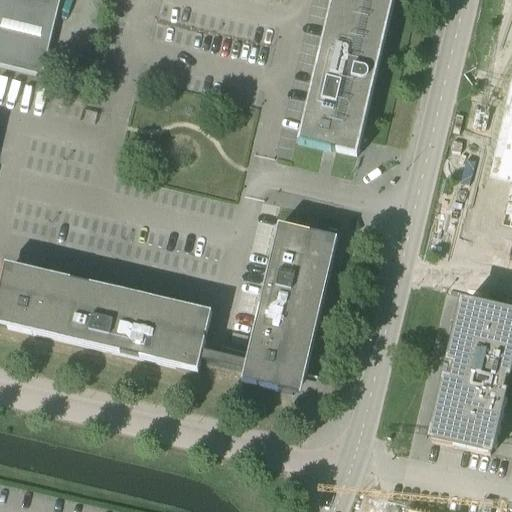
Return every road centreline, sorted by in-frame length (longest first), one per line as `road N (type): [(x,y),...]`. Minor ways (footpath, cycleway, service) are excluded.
road 1 (unclassified): [(347,466),(470,0)]
road 2 (residential): [(347,466),(0,388)]
